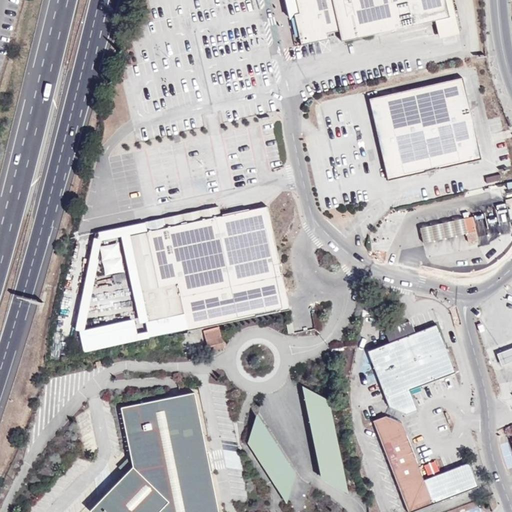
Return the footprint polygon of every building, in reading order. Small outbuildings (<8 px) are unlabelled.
[(294,0),(291,0),(294,15),(299,14),(297,2),(294,0)] [(452,0),(445,0),(449,17),(435,20),(440,38),(460,34),(452,0)] [(463,78),(380,97),(398,178),(481,159),(463,78)] [(398,178),(380,97),(370,99),(388,181),(398,178)] [(282,274),(268,206),(220,216),(167,228),(165,218),(146,222),(148,232),(129,236),(135,263),(141,291),(148,322),(184,314),(181,296),(282,274)] [(167,228),(220,216),(218,206),(165,218),(167,228)] [(463,219),(466,233),(476,231),(473,217),(463,219)] [(467,234),(466,233),(463,219),(420,228),(422,243),(467,234)] [(102,244),(105,272),(124,270),(122,242),(102,244)] [(131,293),(141,291),(135,263),(126,264),(131,293)] [(286,292),(282,274),(181,296),(184,314),(286,292)] [(378,305),(392,298),(387,288),(372,296),(378,305)] [(393,325),(396,335),(416,330),(413,320),(393,325)] [(455,373),(437,324),(368,351),(389,407),(406,414),(418,409),(410,390),(455,373)] [(224,347),(219,328),(204,333),(209,351),(224,347)] [(511,361),(511,347),(497,354),(501,366),(511,361)] [(306,389),(321,484),(345,480),(330,386),(306,389)] [(219,511),(197,388),(122,402),(133,462),(90,506),(96,511),(219,511)] [(288,477),(296,473),(263,412),(251,418),(256,427),(247,432),(283,498),(296,491),(288,477)] [(407,511),(410,511),(478,486),(469,462),(424,480),(402,423),(386,416),(373,421),(407,511)]
